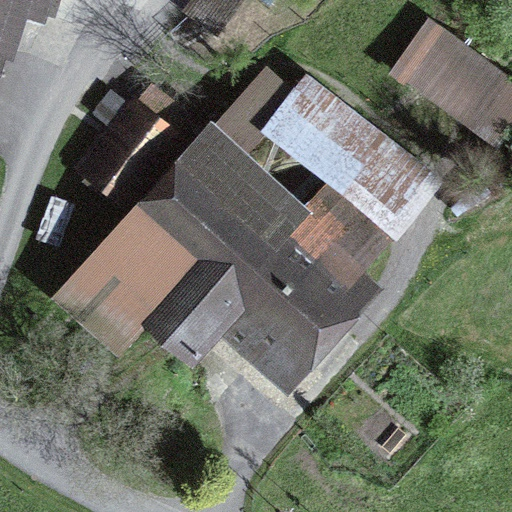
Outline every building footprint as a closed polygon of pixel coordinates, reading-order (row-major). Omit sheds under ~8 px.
[(0,0),(0,2),(40,15),(44,0),(0,0)] [(217,25),(235,0),(196,0),(192,6),(217,25)] [(415,85),(498,147),(511,128),(511,80),(453,36),(415,85)] [(305,213),(242,157),(269,129),(385,228),(421,186),(417,165),(313,79),(297,98),(265,72),(216,132),(208,126),(64,287),(127,345),(147,323),(187,359),(230,309),(288,362),(351,291),(343,284),(383,241),(328,189),(305,213)] [(126,197),(187,116),(151,88),(90,169),(126,197)]
